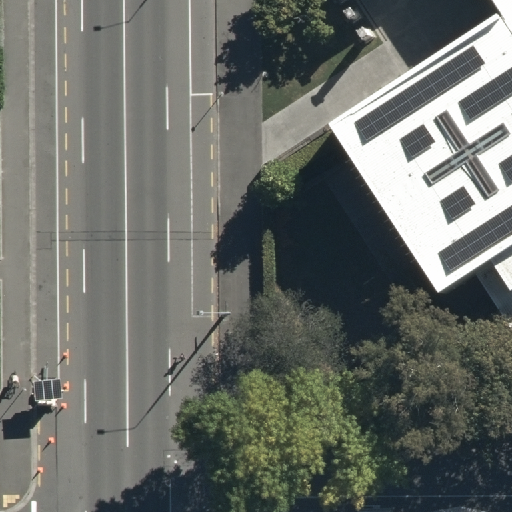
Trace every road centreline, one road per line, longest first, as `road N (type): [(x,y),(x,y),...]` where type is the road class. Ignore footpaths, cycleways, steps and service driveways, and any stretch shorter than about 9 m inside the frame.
road 1 (secondary): [(130,494),(125,0)]
road 2 (residential): [(511,493),(130,494)]
